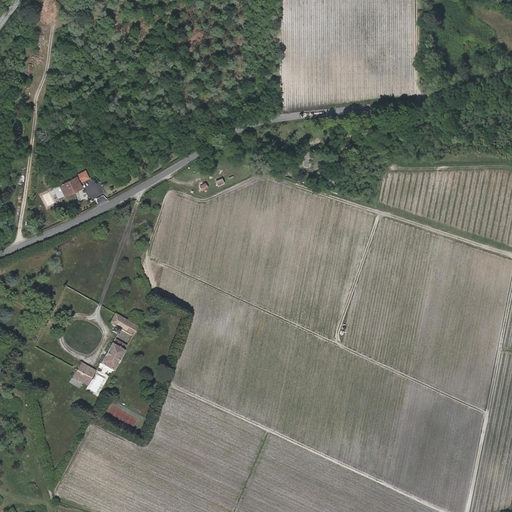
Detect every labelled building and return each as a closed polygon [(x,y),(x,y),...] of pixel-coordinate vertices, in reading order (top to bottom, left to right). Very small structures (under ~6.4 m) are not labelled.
[(54,188),(58,196),(65,192),(66,193),(75,188),(76,189),(77,191),(81,189),(78,183),(89,178),(85,171),(75,176),(75,177),(66,182),(61,184),(61,185),(60,185),(54,188)] [(137,326),(114,313),(109,323),(115,326),(112,331),(117,334),(120,329),(132,336),(137,326)] [(123,350),(126,346),(114,339),(112,343),(111,344),(111,343),(99,363),(112,371),(124,351),(123,350)] [(63,362),(70,366),(74,359),(67,355),(63,362)] [(84,381),(88,383),(95,371),(81,363),(77,370),(87,375),(86,376),(84,381)]
